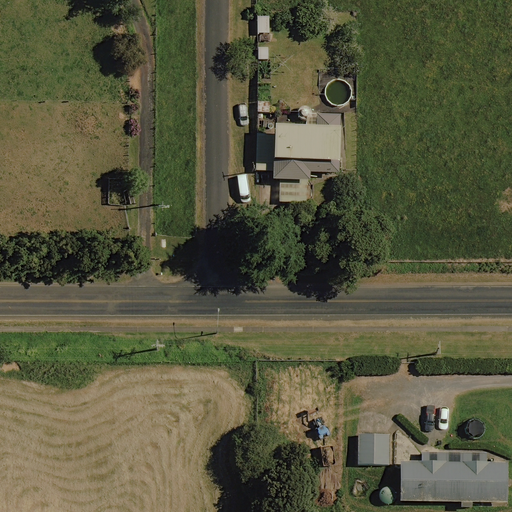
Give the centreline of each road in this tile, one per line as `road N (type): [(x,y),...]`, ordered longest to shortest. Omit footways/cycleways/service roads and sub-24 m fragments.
road 1 (unclassified): [(219,300),(222,0)]
road 2 (unclassified): [(511,301),(219,300)]
road 3 (unclassified): [(219,300),(0,299)]
